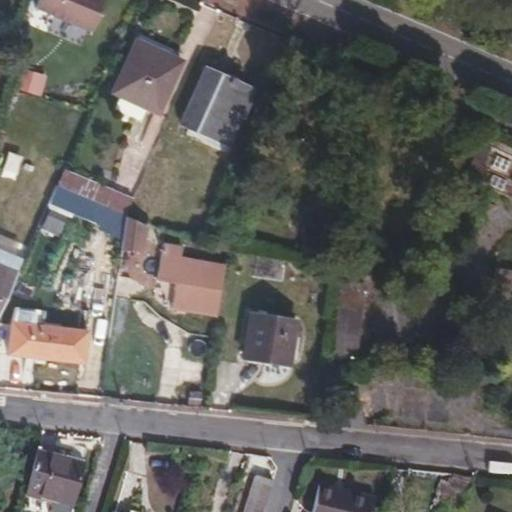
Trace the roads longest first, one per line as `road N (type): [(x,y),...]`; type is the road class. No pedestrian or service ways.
road 1 (residential): [(0,407),(511,458)]
road 2 (secondary): [(314,0),(511,84)]
